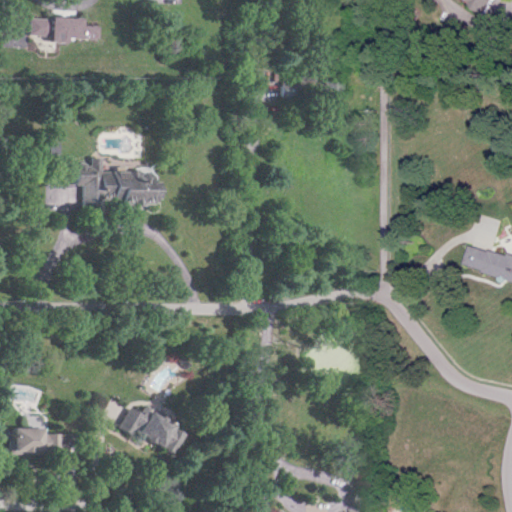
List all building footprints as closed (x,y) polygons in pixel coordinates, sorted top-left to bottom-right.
[(79,18),(27,16),(26,34),(46,35),(46,41),(64,42),(64,37),(93,38),(93,25),(78,25),(79,18)] [(278,96),(289,96),(289,88),(278,88),(278,96)] [(79,211),(109,210),(108,203),(158,202),(157,181),(147,181),(147,169),(98,170),(98,157),(87,157),(87,162),(72,163),(73,184),(79,184),(79,211)] [(511,279),(511,254),(468,244),(463,268),(511,279)] [(116,425),(170,456),(184,432),(141,407),(138,413),(127,406),(116,425)] [(39,433),(40,427),(8,427),(8,452),(59,453),(59,433),(39,433)]
